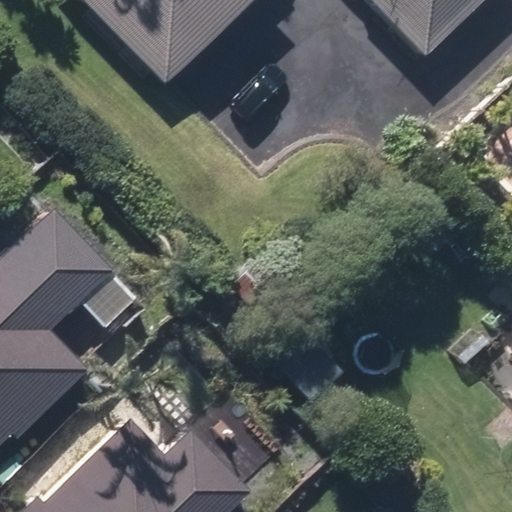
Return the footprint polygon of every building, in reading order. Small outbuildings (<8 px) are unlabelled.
[(370,0),(419,50),(472,0),(149,0),(186,39),(227,0),(370,0)] [(0,158),(0,179),(28,153),(19,141),(0,158)] [(0,431),(7,425),(12,431),(82,367),(42,322),(105,265),(49,204),(8,242),(13,246),(0,257),(0,431)] [(227,285),(254,311),(282,283),(255,256),(227,285)] [(511,271),(488,294),(511,317),(511,315),(511,271)] [(268,333),(294,357),(317,333),(291,309),(268,333)] [(216,511),(243,487),(188,428),(160,454),(126,418),(37,502),(32,498),(16,511),(216,511)]
